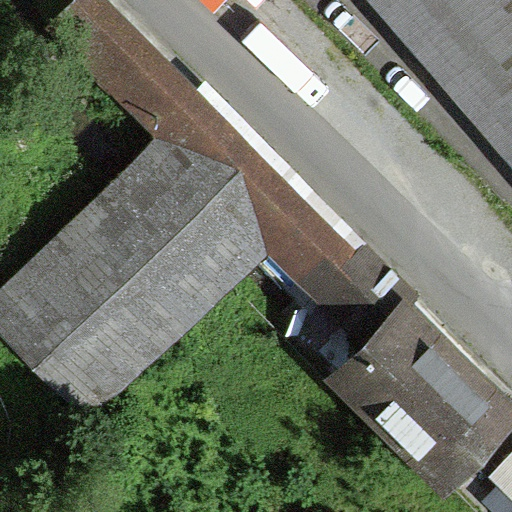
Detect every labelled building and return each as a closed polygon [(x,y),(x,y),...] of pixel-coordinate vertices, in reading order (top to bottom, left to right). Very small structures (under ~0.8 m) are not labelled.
[(481,186),(302,0),(243,0),(233,9),(325,105),(321,108),(437,229),(481,186)] [(511,0),(391,0),(511,136),(511,0)] [(177,130),(0,287),(0,313),(81,404),(270,234),(177,130)] [(511,395),(415,300),(348,367),(456,475),(511,418),(511,395)] [(511,452),(490,477),(511,496),(511,452)]
